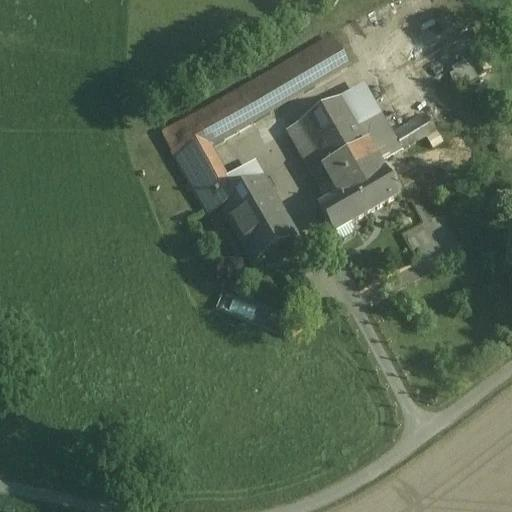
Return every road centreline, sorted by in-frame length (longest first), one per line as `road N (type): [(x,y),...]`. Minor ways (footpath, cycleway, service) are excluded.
road 1 (unclassified): [(297,511),(353,485),(511,366)]
road 2 (unclassified): [(0,487),(118,511)]
